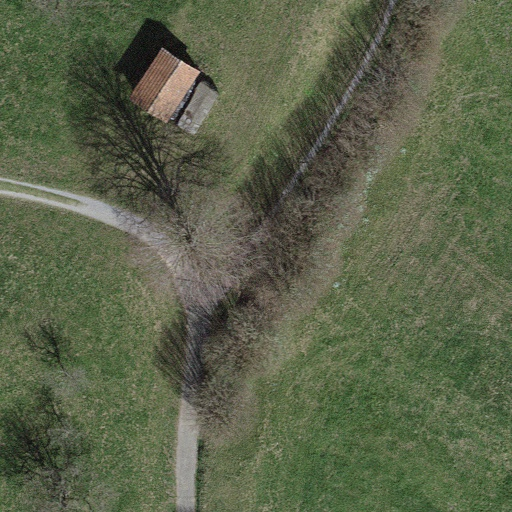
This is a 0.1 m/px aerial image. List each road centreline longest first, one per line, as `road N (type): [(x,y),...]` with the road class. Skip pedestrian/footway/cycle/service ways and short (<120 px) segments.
road 1 (track): [(216,288),(163,237),(62,198),(0,190)]
road 2 (track): [(187,511),(191,420),(216,288)]
